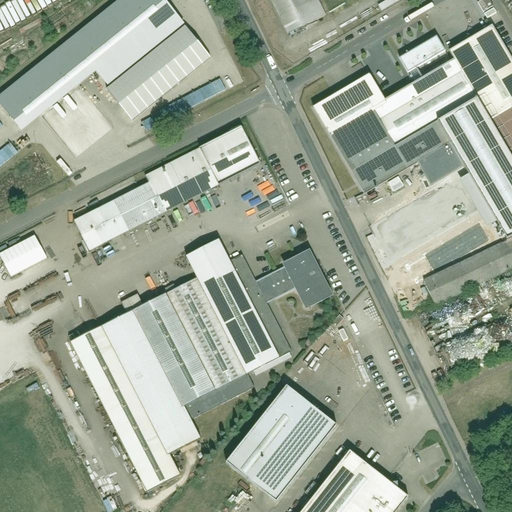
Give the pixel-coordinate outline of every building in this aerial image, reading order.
[(120,0),(0,97),(0,107),(22,134),(97,73),(109,87),(184,26),(162,0),(120,0)] [(35,0),(40,9),(50,4),(48,0),(35,0)] [(268,0),(286,36),(325,17),(316,0),(268,0)] [(385,0),(377,4),(380,10),(399,0),(385,0)] [(485,19),(497,13),(490,0),(479,0),(476,2),(485,19)] [(210,58),(184,26),(109,87),(134,119),(210,58)] [(370,75),(313,108),(364,195),(451,145),(507,241),(511,238),(511,59),(493,28),(452,52),(456,59),(450,63),(422,79),(385,101),(370,75)] [(450,63),(436,38),(400,59),(408,74),(416,69),(422,79),(450,63)] [(222,80),(139,118),(144,129),(228,91),(222,80)] [(146,188),(72,225),(88,256),(258,170),(239,133),(142,180),(146,188)] [(12,146),(0,154),(0,170),(19,156),(12,146)] [(397,177),(387,183),(393,192),(403,186),(397,177)] [(445,194),(408,211),(411,219),(448,202),(445,194)] [(47,259),(35,236),(0,255),(12,278),(47,259)] [(511,269),(511,238),(507,241),(424,280),(436,306),(511,269)] [(69,346),(147,496),(180,479),(169,459),(200,443),(183,410),(293,353),(268,304),(294,291),(305,314),(333,300),(309,253),(282,267),(283,269),(257,283),(243,256),(229,263),(219,242),(186,259),(196,280),(69,346)] [(0,284),(12,278),(0,255),(0,284)] [(287,387),(226,464),(276,504),(337,426),(287,387)] [(351,453),(303,511),(397,511),(409,498),(351,453)]
